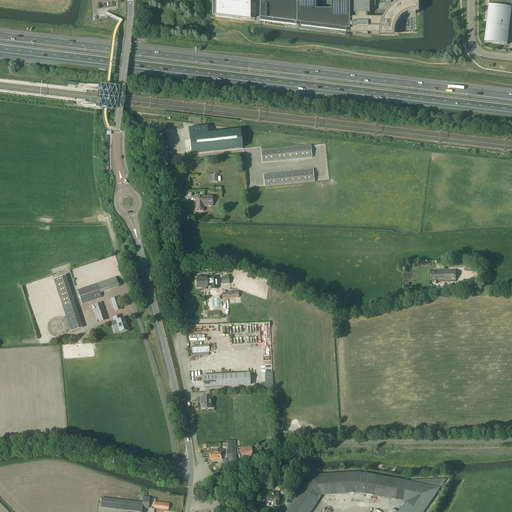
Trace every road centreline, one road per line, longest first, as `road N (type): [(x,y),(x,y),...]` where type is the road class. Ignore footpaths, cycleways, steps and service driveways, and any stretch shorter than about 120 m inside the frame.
road 1 (motorway): [(511,96),(0,35)]
road 2 (motorway): [(0,48),(511,108)]
road 3 (unclassified): [(198,475),(233,475),(332,444),(511,437)]
road 4 (unclassified): [(198,475),(162,170)]
road 5 (tertiary): [(191,474),(129,214)]
road 6 (unclassified): [(191,474),(58,445),(0,452)]
road 7 (tertiary): [(124,191),(116,130),(130,0)]
